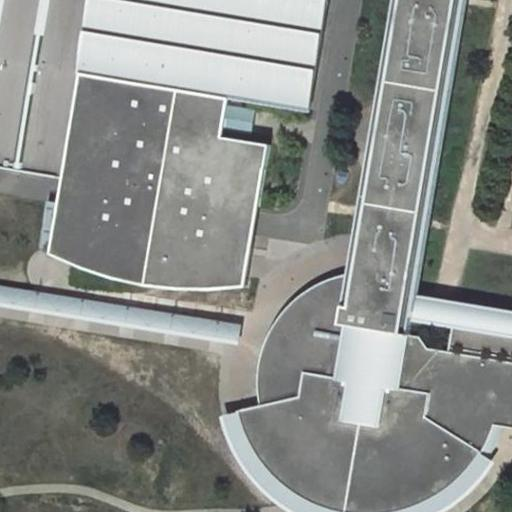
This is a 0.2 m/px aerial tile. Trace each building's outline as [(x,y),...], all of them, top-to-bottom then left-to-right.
[(0,0),(0,163),(69,175),(97,0),(0,0)] [(97,0),(69,175),(112,183),(191,196),(237,204),(263,208),(274,145),(227,137),(229,129),(233,107),(234,99),(313,112),(332,0),(97,0)] [(413,335),(416,315),(419,298),(420,290),(468,0),(398,0),(353,273),(352,279),(348,304),(345,323),(413,335)] [(253,133),(256,111),(233,107),(229,129),(253,133)] [(103,273),(117,278),(139,282),(162,287),(193,289),(216,290),(251,286),(263,208),(237,204),(191,196),(112,183),(69,175),(56,254),(75,262),(91,269),(103,273)] [(262,404),(284,399),(305,403),(306,396),(264,389),(264,380),(345,323),(348,304),(352,279),(353,273),(351,273),(341,275),(330,279),(321,283),(310,289),(299,297),(291,304),(285,312),(280,318),(274,326),(269,337),(265,347),(262,360),(260,372),(260,382),(260,390),(261,398),(262,404)] [(0,308),(242,348),(245,329),(0,287),(0,308)] [(511,313),(419,298),(416,315),(456,321),(511,330),(511,313)] [(422,336),(413,335),(345,323),(264,380),(264,389),(306,396),(305,403),(284,399),(262,404),(232,411),(235,423),(239,435),(244,446),(249,454),(255,464),(263,474),(272,483),(281,491),(291,499),(302,505),(313,511),(315,511),(425,511),(426,511),(437,506),(445,502),(455,495),(461,490),(471,481),(479,472),(487,462),(495,448),(501,437),(505,425),(511,426),(511,330),(456,321),(451,351),(430,347),(422,336)]
